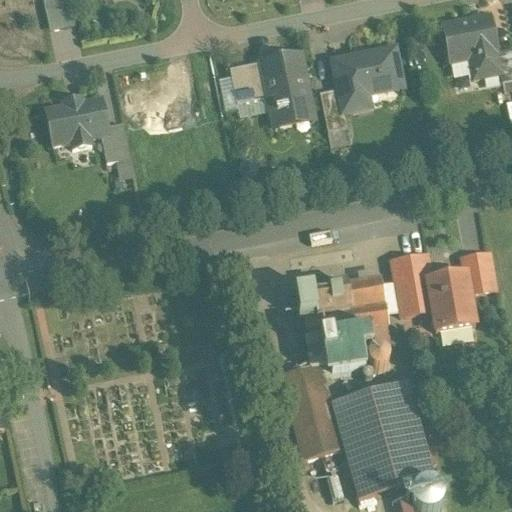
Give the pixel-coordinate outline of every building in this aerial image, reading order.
[(491,22),(442,32),(449,68),(451,68),(477,62),(481,83),(500,79),(501,79),(497,58),(499,58),(498,56),(491,22)] [(511,53),(498,56),(499,58),(497,58),(501,79),(500,79),(501,87),(511,85),(511,53)] [(395,54),(333,67),(343,117),(366,113),(362,96),(402,88),(395,54)] [(477,62),(451,68),(453,77),(457,76),(458,81),(468,78),(469,84),(474,83),(474,84),(481,83),(477,62)] [(300,65),(277,70),(276,65),(248,71),(248,73),(255,106),(270,103),(272,115),(271,116),(272,119),(273,119),(276,134),(292,130),(290,124),(312,120),(300,65)] [(248,73),(232,76),(231,75),(230,75),(237,110),(255,106),(248,73)] [(231,83),(219,85),(226,118),(238,115),(231,83)] [(83,104),(63,108),(64,112),(46,116),(54,151),(71,147),(73,154),(92,150),(91,143),(102,141),(108,140),(107,132),(101,105),(84,108),(83,104)] [(124,129),(107,132),(108,140),(102,141),(107,169),(118,166),(130,163),(123,130),(124,129)] [(130,163),(118,166),(122,183),(134,181),(130,163)] [(489,260),(462,265),(465,280),(466,279),(470,300),(496,295),(489,260)] [(427,261),(392,268),(401,322),(432,317),(427,286),(431,285),(427,261)] [(243,277),(232,279),(235,297),(247,295),(243,277)] [(431,285),(427,286),(432,317),(436,338),(475,331),(470,300),(466,279),(465,280),(431,285)] [(379,282),(312,293),(316,321),(303,323),(304,323),(304,325),(297,326),(300,343),(307,342),(307,344),(373,333),(377,353),(390,352),(387,331),(388,331),(386,321),(387,321),(387,319),(386,319),(383,301),(384,301),(384,299),(382,299),(381,293),(382,292),(382,290),(381,291),(379,282)] [(312,293),(294,296),(299,324),(304,323),(303,323),(316,321),(312,293)] [(369,336),(325,343),(331,382),(366,376),(362,355),(372,353),(369,336)] [(381,354),(371,356),(365,364),(367,373),(375,379),(385,378),(391,370),(389,360),(381,354)] [(319,371),(280,382),(304,468),(343,457),(344,457),(331,412),(319,371)] [(408,390),(331,412),(344,457),(343,457),(358,508),(435,486),(408,390)] [(431,492),(427,491),(423,491),(420,493),(417,494),(415,497),(413,499),(412,502),(411,504),(411,508),(411,511),(441,511),(442,511),(443,509),(443,507),(442,504),(442,501),(441,499),(439,497),(437,495),(434,493),(431,492)]
